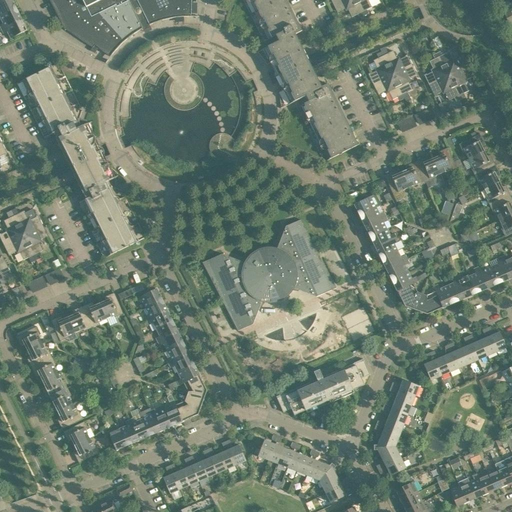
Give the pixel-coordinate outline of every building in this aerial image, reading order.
[(11,0),(6,0),(0,3),(0,16),(16,9),(11,0)] [(82,0),(49,0),(65,31),(66,30),(92,48),(91,50),(95,53),(98,48),(110,57),(107,60),(105,63),(106,64),(106,62),(109,58),(110,57),(113,54),(114,52),(116,49),(120,46),(121,44),(123,42),(127,39),(129,37),(132,35),(135,33),(137,32),(140,30),(142,29),(137,19),(134,19),(132,17),(131,13),(130,10),(131,8),(132,8),(128,1),(117,7),(116,5),(91,17),(82,0)] [(82,0),(91,17),(116,5),(117,7),(128,1),(132,8),(131,8),(130,10),(131,13),(132,17),(134,19),(137,19),(142,29),(146,27),(149,25),(144,15),(145,15),(146,13),(146,10),(144,7),(142,5),(139,4),(136,0),(82,0)] [(136,0),(139,4),(142,5),(144,7),(146,10),(146,13),(145,15),(144,15),(149,25),(153,24),(157,22),(161,21),(166,20),(169,19),(174,18),(177,18),(182,17),(186,17),(190,17),(194,17),(198,18),(199,17),(194,17),(191,16),(191,0),(136,0)] [(242,0),(264,42),(270,39),(272,45),(257,52),(259,55),(261,57),(263,60),(265,62),(267,65),(270,64),(271,67),(274,73),(274,74),(274,75),(274,76),(274,77),(275,78),(275,79),(276,80),(277,80),(278,81),(282,89),(283,90),(278,92),(279,96),(279,99),(280,102),(280,106),(281,109),(300,99),(302,105),(296,108),(323,163),(338,155),(341,155),(342,153),(358,145),(351,131),(348,132),(326,86),(328,85),(328,84),(321,87),(315,75),(315,74),(304,52),(301,47),(295,35),(302,31),(301,30),(298,32),(282,0),(242,0)] [(363,16),(355,0),(337,0),(332,3),(336,10),(337,9),(339,12),(344,9),(348,10),(351,18),(357,15),(358,19),(363,16)] [(355,0),(363,16),(368,14),(366,10),(371,8),(368,0),(367,0),(355,0)] [(0,16),(0,17),(3,24),(0,25),(0,26),(1,30),(21,20),(16,9),(0,16)] [(503,13),(509,25),(511,23),(511,15),(510,10),(503,13)] [(27,31),(21,20),(1,30),(3,34),(7,32),(11,39),(27,31)] [(393,51),(388,54),(385,47),(380,50),(381,52),(393,76),(412,66),(409,59),(407,59),(406,57),(400,60),(397,59),(393,51)] [(442,51),(437,53),(449,76),(468,67),(465,60),(463,60),(462,58),(456,60),(453,59),(449,52),(444,54),(442,51)] [(376,55),(378,58),(373,61),(377,68),(376,72),(370,75),(371,77),(369,78),(373,85),(393,76),(381,52),(376,55)] [(432,55),(434,59),(429,62),(433,69),(432,73),(426,75),(427,78),(426,79),(429,86),(449,76),(437,53),(432,55)] [(86,125),(85,123),(79,121),(79,120),(82,111),(58,63),(17,84),(44,138),(53,134),(56,139),(64,155),(74,177),(83,194),(86,199),(77,204),(104,259),(145,238),(122,191),(112,187),(114,181),(113,179),(118,176),(115,177),(108,164),(109,164),(108,164),(107,161),(104,155),(104,154),(104,153),(104,152),(103,151),(103,150),(103,149),(102,148),(101,148),(100,147),(99,146),(96,140),(95,138),(96,137),(95,137),(88,124),(91,123),(91,122),(86,125)] [(412,66),(393,76),(404,99),(409,97),(407,93),(412,90),(409,83),(410,79),(416,77),(414,74),(416,73),(412,66)] [(468,67),(449,76),(460,100),(465,97),(463,94),(468,91),(465,84),(466,80),(472,77),(470,75),(472,74),(468,67)] [(393,76),(373,85),(377,92),(378,92),(380,94),(385,91),(389,93),(392,100),(398,98),(399,101),(404,99),(393,76)] [(449,76),(429,86),(433,93),(434,93),(436,95),(441,92),(445,93),(448,101),(454,98),(456,102),(460,100),(449,76)] [(431,108),(399,121),(404,132),(435,119),(431,108)] [(484,152),(479,142),(483,140),(480,134),(459,145),(463,153),(465,152),(469,159),(484,152)] [(433,158),(440,174),(448,171),(449,173),(457,169),(448,148),(442,151),(443,154),(439,156),(433,158)] [(484,152),(469,159),(473,167),(470,168),(474,176),(495,165),(492,160),(489,161),(484,152)] [(422,159),(416,162),(425,183),(428,190),(433,188),(434,188),(435,187),(435,186),(436,185),(436,184),(436,183),(437,182),(436,181),(436,180),(435,177),(440,174),(433,158),(423,163),(422,159)] [(407,170),(402,172),(409,188),(419,183),(420,186),(425,183),(416,162),(410,164),(412,168),(407,170)] [(498,171),(495,165),(474,176),(478,183),(480,182),(484,190),(499,182),(495,172),(498,171)] [(402,172),(392,176),(391,173),(384,176),(397,204),(401,202),(402,201),(403,201),(404,200),(405,199),(405,198),(405,197),(405,196),(405,195),(405,194),(403,190),(409,188),(402,172)] [(499,182),(484,190),(488,197),(486,199),(489,206),(510,196),(507,190),(504,192),(499,182)] [(387,202),(392,200),(389,193),(383,196),(387,202)] [(374,195),(370,197),(354,205),(359,216),(376,208),(376,209),(381,207),(374,195)] [(511,201),(511,199),(510,196),(489,206),(493,214),(495,213),(499,220),(511,214),(511,207),(510,203),(511,201)] [(376,208),(359,216),(365,227),(385,217),(383,213),(379,215),(376,209),(376,208)] [(16,209),(11,211),(23,236),(43,226),(39,219),(38,220),(36,217),(30,220),(27,219),(23,211),(18,214),(16,209)] [(6,213),(9,219),(4,221),(7,229),(6,232),(0,235),(2,238),(0,238),(4,246),(23,236),(11,211),(6,213)] [(511,214),(499,220),(503,228),(501,229),(505,237),(511,233),(511,214)] [(387,220),(385,217),(365,227),(370,237),(386,229),(383,223),(387,220)] [(259,254),(258,254),(280,297),(282,296),(285,294),(288,291),(289,289),(291,287),(316,297),(331,290),(317,257),(319,256),(317,252),(315,253),(301,220),(286,227),(276,252),(272,252),(269,251),(266,252),(262,253),(259,254)] [(43,226),(23,236),(36,261),(40,258),(38,253),(43,251),(39,243),(40,240),(46,237),(45,234),(46,233),(43,226)] [(386,229),(370,237),(376,248),(396,238),(394,234),(390,236),(386,229)] [(36,261),(23,236),(4,246),(7,253),(9,252),(10,255),(16,252),(19,253),(23,260),(28,258),(31,263),(36,261)] [(398,242),(396,238),(376,248),(381,259),(397,251),(394,244),(398,242)] [(397,251),(381,259),(386,270),(407,259),(405,255),(400,258),(397,251)] [(280,297),(258,254),(256,255),(254,257),(252,259),(250,261),(249,263),(248,265),(222,255),(207,261),(222,294),(219,295),(221,299),(223,298),(238,331),(253,325),(263,299),(266,300),(270,300),(274,299),(278,298),(280,297)] [(504,256),(500,258),(509,279),(511,277),(511,258),(506,261),(504,256)] [(496,260),(497,264),(491,267),(498,284),(509,279),(500,258),(496,260)] [(407,259),(386,270),(392,280),(408,272),(404,266),(409,263),(407,259)] [(498,284),(491,267),(484,270),(482,266),(478,268),(487,289),(498,284)] [(11,274),(7,267),(0,270),(0,301),(5,299),(2,294),(7,291),(4,284),(5,280),(11,278),(9,275),(11,274)] [(52,285),(67,279),(63,268),(48,274),(52,285)] [(487,289),(478,268),(474,270),(475,274),(469,277),(476,293),(487,289)] [(411,279),(408,272),(392,280),(397,291),(413,283),(417,281),(415,277),(411,279)] [(46,276),(30,281),(34,292),(49,287),(46,276)] [(460,276),(456,277),(465,298),(476,293),(469,277),(462,280),(460,276)] [(453,283),(447,286),(454,303),(465,298),(456,277),(452,279),(453,283)] [(418,292),(413,283),(397,291),(405,307),(416,311),(422,294),(418,292)] [(447,286),(440,290),(438,285),(433,287),(435,291),(442,308),(454,303),(447,286)] [(133,295),(131,289),(118,295),(120,300),(133,295)] [(156,289),(140,297),(136,299),(138,303),(142,301),(146,308),(162,300),(156,289)] [(422,294),(416,311),(427,315),(442,308),(435,291),(426,295),(422,294)] [(116,315),(114,316),(115,318),(123,314),(114,293),(108,296),(109,299),(116,315)] [(116,315),(109,299),(99,303),(106,319),(114,316),(116,315)] [(146,308),(149,315),(145,317),(147,321),(167,311),(162,300),(146,308)] [(88,304),(82,307),(92,328),(99,325),(98,322),(106,319),(99,303),(89,308),(88,304)] [(92,328),(82,307),(77,309),(78,313),(85,328),(83,329),(84,332),(92,328)] [(172,322),(167,311),(147,321),(149,325),(153,323),(156,330),(172,322)] [(78,313),(68,317),(75,333),(83,329),(85,328),(78,313)] [(68,317),(58,321),(57,318),(51,321),(60,342),(68,338),(67,336),(75,333),(68,317)] [(156,330),(160,336),(156,338),(158,342),(178,332),(172,322),(156,330)] [(37,334),(38,336),(41,335),(37,327),(16,337),(19,343),(22,341),(37,334)] [(143,336),(140,329),(135,332),(139,339),(143,336)] [(183,343),(178,332),(158,342),(160,346),(164,344),(167,351),(183,343)] [(499,332),(490,337),(496,352),(506,348),(499,332)] [(37,334),(22,341),(27,351),(42,343),(38,336),(37,334)] [(496,352),(490,337),(480,341),(487,356),(496,352)] [(487,356),(480,341),(471,345),(478,360),(487,356)] [(42,343),(27,351),(32,361),(28,362),(31,368),(52,358),(48,350),(46,351),(42,343)] [(167,351),(170,358),(166,360),(168,364),(188,354),(183,343),(167,351)] [(138,347),(136,353),(135,354),(144,349),(142,345),(138,347)] [(471,345),(461,349),(468,364),(478,360),(471,345)] [(461,349),(452,353),(459,368),(468,364),(461,349)] [(459,368),(452,353),(443,357),(449,373),(459,368)] [(188,354),(168,364),(170,368),(174,366),(178,373),(194,365),(188,354)] [(449,373),(443,357),(433,361),(440,377),(449,373)] [(56,365),(52,358),(31,368),(34,373),(37,372),(53,364),(54,366),(56,365)] [(285,393),(276,397),(283,413),(291,409),(294,416),(305,411),(306,414),(319,408),(318,406),(340,397),(341,399),(354,393),(352,390),(364,385),(361,379),(370,375),(363,359),(353,363),(355,366),(287,396),(285,393)] [(440,377),(433,361),(424,365),(430,381),(440,377)] [(57,374),(54,366),(53,364),(37,372),(42,382),(57,374)] [(178,373),(181,379),(177,381),(179,386),(183,383),(199,375),(194,365),(178,373)] [(511,366),(502,372),(507,382),(511,379),(511,366)] [(323,378),(319,370),(314,372),(317,380),(323,378)] [(57,374),(42,382),(47,391),(44,393),(46,398),(67,388),(63,380),(61,381),(57,374)] [(207,391),(199,375),(183,383),(188,392),(186,397),(202,403),(207,391)] [(112,385),(117,383),(114,376),(109,378),(112,385)] [(403,380),(399,390),(415,396),(419,386),(403,380)] [(71,396),(67,388),(46,398),(49,404),(52,402),(68,395),(69,397),(71,396)] [(415,396),(399,390),(395,400),(411,406),(415,396)] [(68,395),(52,402),(57,412),(73,405),(69,397),(68,395)] [(185,401),(176,405),(175,405),(182,422),(198,415),(202,403),(186,397),(185,401)] [(411,406),(395,400),(391,409),(407,416),(411,406)] [(171,407),(164,410),(171,426),(182,422),(175,405),(176,405),(174,401),(169,403),(171,407)] [(76,412),(73,405),(57,412),(62,422),(59,423),(62,429),(83,419),(79,411),(76,412)] [(164,410),(157,413),(155,409),(151,411),(160,431),(171,426),(164,410)] [(407,416),(391,409),(388,419),(404,425),(407,416)] [(160,431),(151,411),(147,413),(149,416),(142,419),(149,436),(160,431)] [(133,419),(129,420),(138,441),(149,436),(142,419),(140,414),(132,417),(133,419)] [(404,425),(388,419),(384,428),(400,434),(404,425)] [(138,441),(129,420),(125,422),(127,426),(120,429),(127,445),(138,441)] [(85,429),(86,431),(88,430),(84,422),(63,432),(66,438),(69,436),(85,429)] [(120,429),(113,432),(111,428),(107,430),(116,450),(127,445),(120,429)] [(400,434),(384,428),(380,437),(396,444),(400,434)] [(85,429),(69,436),(74,446),(89,438),(86,431),(85,429)] [(396,444),(380,437),(377,445),(373,445),(373,448),(395,447),(396,444)] [(89,438),(74,446),(79,456),(76,457),(79,463),(99,453),(95,445),(93,446),(89,438)] [(268,460),(274,444),(264,441),(258,456),(268,460)] [(284,448),(274,444),(268,460),(277,464),(284,448)] [(239,445),(229,449),(236,465),(246,461),(239,445)] [(396,450),(395,447),(373,448),(374,450),(377,450),(381,458),(396,450)] [(293,452),(284,448),(277,464),(287,468),(293,452)] [(229,449),(220,453),(227,469),(236,465),(229,449)] [(401,459),(396,450),(381,458),(386,467),(401,459)] [(302,456),(293,452),(287,468),(296,471),(302,456)] [(220,453),(211,458),(217,473),(227,469),(220,453)] [(302,456),(296,471),(306,475),(312,459),(302,456)] [(217,473),(211,458),(201,461),(208,477),(217,473)] [(312,459),(306,475),(315,479),(322,463),(312,459)] [(401,459),(386,467),(390,476),(406,468),(401,459)] [(511,482),(511,479),(505,464),(503,460),(494,464),(497,470),(504,486),(511,482)] [(201,461),(192,466),(199,481),(208,477),(201,461)] [(322,463),(315,479),(319,480),(333,465),(331,463),(329,466),(322,463)] [(335,467),(333,465),(319,480),(321,484),(336,477),(333,469),(335,467)] [(192,466),(183,470),(189,485),(199,481),(192,466)] [(189,485),(183,470),(173,474),(180,489),(189,485)] [(497,470),(487,474),(494,490),(504,486),(497,470)] [(180,489),(173,474),(163,478),(170,494),(180,489)] [(485,494),(478,478),(476,474),(472,476),(474,480),(469,482),(475,498),(485,494)] [(494,490),(487,474),(478,478),(485,494),(494,490)] [(341,486),(336,477),(321,484),(325,493),(341,486)] [(475,498),(469,482),(467,479),(458,483),(459,486),(466,502),(475,498)] [(412,482),(400,488),(395,491),(400,501),(417,492),(412,482)] [(129,484),(116,491),(119,497),(132,491),(129,484)] [(341,486),(325,493),(330,503),(345,495),(341,486)] [(466,502),(459,486),(449,491),(456,506),(466,502)] [(422,502),(417,492),(400,501),(405,510),(422,502)] [(117,511),(111,499),(92,509),(93,511),(117,511)] [(424,506),(422,502),(405,510),(406,511),(434,511),(432,508),(432,507),(431,506),(430,506),(429,506),(427,505),(426,505),(425,506),(424,506)]
